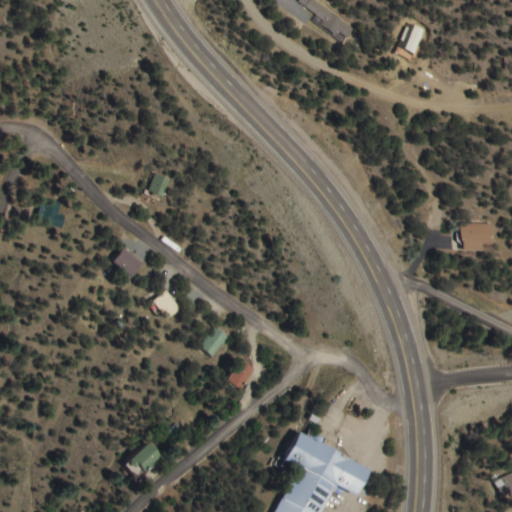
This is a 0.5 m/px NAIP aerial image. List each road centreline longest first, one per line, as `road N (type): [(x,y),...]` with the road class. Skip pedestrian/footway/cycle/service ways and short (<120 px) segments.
road 1 (primary): [(416,511),(419,405),(356,249),(316,177),(214,74),(158,0)]
road 2 (residential): [(0,172),(312,355),(419,405)]
road 3 (residential): [(138,511),(312,355)]
